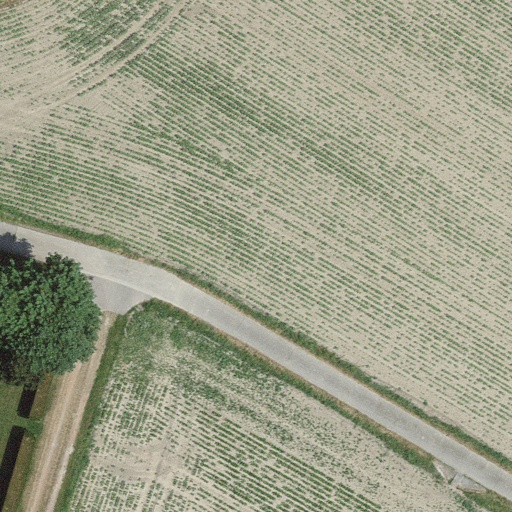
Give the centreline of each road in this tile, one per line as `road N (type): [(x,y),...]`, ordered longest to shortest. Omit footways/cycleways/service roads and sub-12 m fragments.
road 1 (track): [(113,261),(167,284),(511,488)]
road 2 (track): [(43,511),(113,261)]
